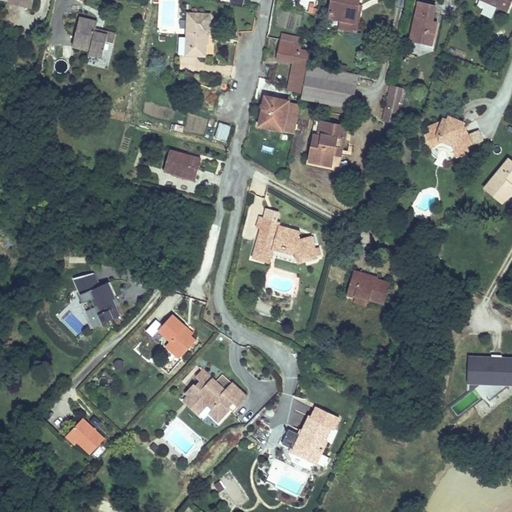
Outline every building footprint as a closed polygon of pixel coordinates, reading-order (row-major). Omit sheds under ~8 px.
[(359,2),(363,2),(363,0),(339,0),(337,11),(349,14),(356,15),(359,2)] [(444,1),(439,0),(424,0),(417,36),(443,41),(448,18),(440,15),(444,1)] [(368,4),(363,2),(359,2),(356,15),(349,14),(347,24),(363,27),(368,4)] [(214,24),(214,5),(191,5),(191,28),(191,46),(210,46),(210,24),(214,24)] [(103,26),(104,22),(106,16),(90,11),(83,37),(102,42),(101,46),(111,49),(116,34),(122,35),(123,28),(110,24),(108,27),(103,26)] [(191,46),(191,28),(182,28),(182,46),(191,46)] [(317,39),(292,34),(288,57),(303,60),(298,82),(309,84),(312,67),(314,58),(315,53),(317,39)] [(309,84),(307,94),(358,105),(364,78),(312,67),(309,84)] [(413,83),(400,80),(393,117),(404,119),(413,83)] [(294,115),(303,117),(306,100),(296,98),(297,95),(273,91),(266,124),(292,129),(294,115)] [(459,113),(457,106),(438,113),(440,119),(433,123),(438,135),(447,131),(449,131),(457,133),(459,133),(464,148),(474,143),(472,137),(479,135),(473,116),(471,115),(468,118),(459,113)] [(458,106),(457,106),(459,113),(468,118),(471,115),(470,113),(458,106)] [(232,131),(237,117),(225,113),(221,128),(232,131)] [(319,130),(315,155),(338,159),(340,142),(346,143),(349,119),(329,116),(327,131),(319,130)] [(338,159),(315,155),(315,161),(349,166),(354,144),(346,143),(340,142),(338,159)] [(180,149),(175,168),(206,177),(212,157),(180,149)] [(511,155),(510,155),(487,182),(505,198),(511,189),(511,155)] [(278,228),(285,224),(286,221),(269,215),(265,225),(270,226),(278,228)] [(303,262),(321,257),(317,236),(306,237),(308,230),(307,230),(302,234),(295,232),(296,227),(285,224),(278,228),(270,226),(261,257),(267,259),(269,253),(277,255),(279,248),(281,242),(300,248),(299,254),(302,255),(303,262)] [(279,248),(299,254),(300,248),(281,242),(279,248)] [(359,290),(380,296),(395,301),(401,281),(389,277),(390,274),(365,266),(359,290)] [(104,322),(120,315),(115,304),(114,302),(117,300),(109,282),(91,290),(104,322)] [(93,327),(104,322),(91,290),(80,295),(93,327)] [(378,303),(380,296),(359,290),(356,296),(378,303)] [(121,318),(127,312),(121,301),(115,304),(120,315),(121,318)] [(183,329),(186,325),(175,314),(163,325),(174,337),(170,340),(183,352),(195,340),(183,329)] [(198,338),(186,325),(183,329),(195,340),(198,338)] [(147,331),(139,345),(145,349),(153,334),(147,331)] [(183,352),(170,340),(168,342),(180,355),(183,352)] [(511,359),(501,359),(492,359),(470,358),(470,376),(491,377),(491,382),(485,382),(476,389),(483,399),(486,397),(490,401),(511,383),(511,359)] [(115,367),(124,368),(125,360),(116,359),(115,367)] [(203,381),(210,374),(205,370),(198,376),(203,381)] [(210,406),(211,407),(225,389),(210,374),(203,381),(199,385),(197,384),(188,392),(190,395),(190,396),(202,406),(210,406)] [(225,389),(211,407),(217,410),(213,415),(220,421),(231,410),(232,410),(230,408),(235,403),(239,407),(246,395),(235,384),(228,392),(225,389)] [(246,395),(239,407),(240,407),(248,397),(246,395)] [(200,416),(210,406),(202,406),(190,396),(184,400),(200,416)] [(232,410),(231,410),(235,413),(239,407),(235,403),(230,408),(232,410)] [(342,421),(320,410),(315,420),(313,419),(306,433),(304,432),(297,447),(328,463),(333,451),(328,449),(342,421)] [(66,429),(80,441),(90,451),(103,437),(80,416),(66,429)] [(77,444),(80,441),(66,429),(64,432),(77,444)] [(328,463),(297,447),(294,453),(325,468),(328,463)]
